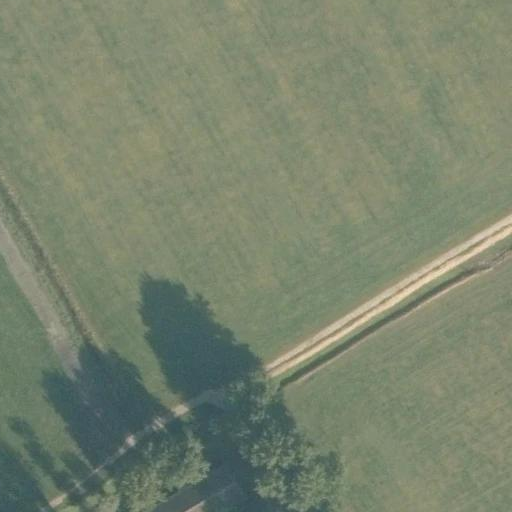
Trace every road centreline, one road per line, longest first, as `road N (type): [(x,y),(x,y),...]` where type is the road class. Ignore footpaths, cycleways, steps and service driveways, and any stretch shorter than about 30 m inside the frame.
road 1 (track): [(511,220),(216,402),(289,501)]
road 2 (track): [(216,402),(197,401),(141,436),(43,511)]
